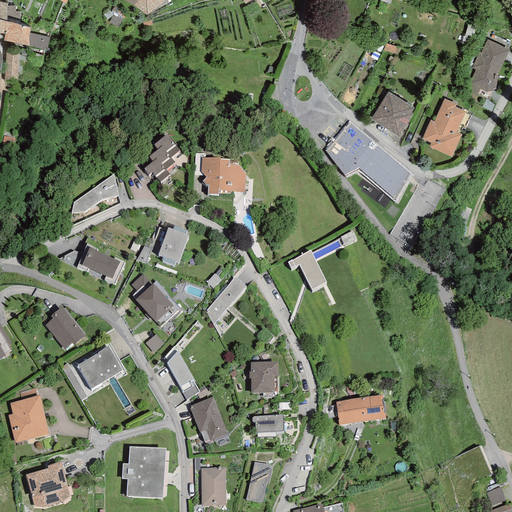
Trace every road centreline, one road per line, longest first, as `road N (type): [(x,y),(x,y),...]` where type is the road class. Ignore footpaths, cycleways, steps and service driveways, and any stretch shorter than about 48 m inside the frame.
road 1 (residential): [(1,266),(142,202),(228,229),(309,372),(311,428),(280,511)]
road 2 (residential): [(298,45),(334,106),(432,174),(461,169),(511,83)]
road 3 (residential): [(174,421),(116,322),(86,299),(1,266)]
